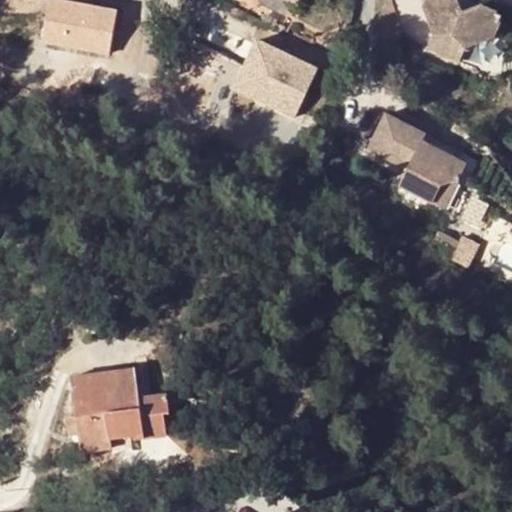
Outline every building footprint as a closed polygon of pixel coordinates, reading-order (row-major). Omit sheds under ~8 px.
[(109,53),(117,9),(68,0),(49,0),(42,40),(109,53)] [(457,0),(424,0),(423,5),(435,34),(429,48),(459,61),(465,48),(497,35),(504,17),(480,6),(463,12),(457,0)] [(295,115),(318,66),(257,38),(234,86),(295,115)] [(427,134),(386,114),(368,149),(404,168),(398,185),(432,202),(440,184),(458,184),(464,170),(467,165),(423,142),(427,134)] [(467,165),(464,170),(473,174),(479,160),(427,134),(423,142),(467,165)] [(440,184),(432,202),(445,209),(458,184),(440,184)] [(459,241),(439,231),(435,241),(455,251),(459,241)] [(71,377),(73,391),(143,380),(142,367),(71,377)] [(145,395),(143,380),(73,391),(76,416),(67,417),(69,436),(79,434),(81,452),(113,448),(111,438),(136,435),(137,439),(167,436),(165,413),(171,412),(167,392),(145,395)]
